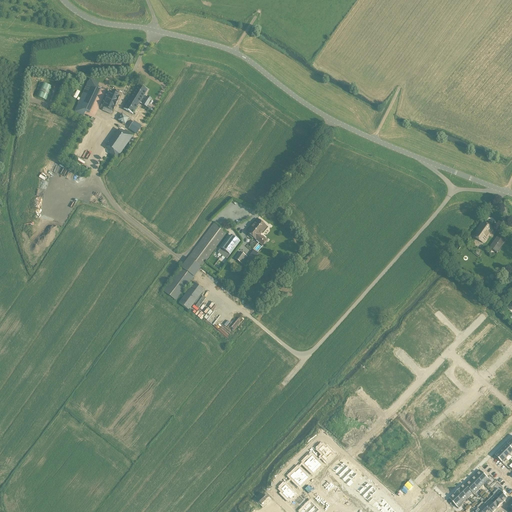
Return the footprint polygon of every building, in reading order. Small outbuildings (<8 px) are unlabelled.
[(78,104),(74,112),(83,116),(85,112),(89,114),(101,88),(97,86),(99,83),(90,78),(88,81),(78,104)] [(46,101),(52,87),(41,83),(36,97),(46,101)] [(132,114),(147,90),(138,84),(130,97),(132,98),(130,101),(129,100),(124,109),(132,114)] [(104,107),(102,110),(110,114),(112,111),(113,111),(120,96),(110,91),(102,107),(104,107)] [(146,98),(142,104),(146,107),(150,101),(146,98)] [(136,117),(142,120),(146,110),(140,108),(136,117)] [(121,114),(118,121),(126,124),(129,117),(121,114)] [(133,121),(128,129),(133,132),(139,124),(133,121)] [(120,150),(131,134),(121,127),(110,143),(120,150)] [(262,245),(266,240),(260,235),(267,227),(257,219),(246,232),(256,240),(256,241),(258,243),(259,243),(262,245)] [(484,243),(493,229),(483,222),(473,236),(484,243)] [(176,301),(227,233),(214,223),(163,291),(176,301)] [(231,235),(218,252),(227,259),(239,242),(231,235)] [(497,253),(506,240),(498,235),(490,247),(497,253)] [(259,243),(253,250),(257,253),(263,246),(262,245),(259,243)] [(242,264),(247,257),(240,252),(235,259),(242,264)] [(245,263),(247,264),(254,269),(262,258),(252,252),(245,263)] [(250,274),(254,269),(247,264),(243,270),(250,274)] [(241,268),(238,273),(248,280),(251,275),(250,274),(243,270),(241,268)] [(188,310),(203,290),(194,283),(179,303),(188,310)] [(438,295),(431,302),(435,305),(436,303),(441,307),(443,305),(445,308),(450,304),(447,301),(444,298),(442,300),(438,295)] [(193,311),(198,303),(196,301),(190,309),(193,311)] [(464,311),(460,315),(469,324),(473,320),(470,317),(475,313),(470,308),(465,312),(464,311)] [(420,320),(418,322),(422,327),(424,325),(426,328),(431,324),(428,321),(432,318),(427,313),(423,317),(421,315),(418,319),(420,320)] [(457,321),(455,323),(460,328),(462,326),(464,328),(469,324),(460,315),(455,319),(457,321)] [(437,324),(432,329),(434,332),(441,338),(448,330),(444,326),(441,329),(439,327),(437,324)] [(495,327),(491,330),(498,337),(502,334),(495,327)] [(448,330),(441,338),(447,344),(452,340),(450,337),(452,335),(448,330)] [(491,330),(488,334),(495,341),(498,337),(491,330)] [(400,334),(393,341),(397,344),(398,343),(402,347),(405,345),(407,347),(411,343),(409,341),(406,338),(404,339),(400,334)] [(488,334),(484,338),(491,344),(495,341),(488,334)] [(484,338),(481,341),(487,348),(491,344),(484,338)] [(481,341),(477,345),(484,352),(487,348),(481,341)] [(477,345),(473,348),(480,355),(484,352),(477,345)] [(423,355),(423,356),(430,363),(435,359),(432,356),(434,354),(436,352),(432,347),(431,346),(428,349),(429,350),(423,355)] [(473,348),(470,352),(476,359),(480,355),(473,348)] [(381,360),(379,361),(384,366),(386,364),(388,367),(392,363),(390,360),(393,357),(389,352),(384,356),(383,354),(379,358),(381,360)] [(470,352),(466,356),(473,363),(476,359),(470,352)] [(418,360),(416,362),(421,367),(423,365),(426,367),(430,363),(423,356),(423,355),(421,354),(417,358),(418,360)] [(398,364),(393,368),(396,371),(402,377),(410,369),(405,365),(403,368),(401,366),(398,364)] [(502,368),(494,378),(499,382),(507,372),(502,368)] [(410,369),(402,377),(408,383),(413,379),(411,376),(414,374),(410,369)] [(511,376),(507,372),(499,382),(499,383),(500,382),(502,384),(502,385),(501,385),(501,386),(503,388),(504,388),(505,387),(507,389),(506,390),(506,391),(511,384),(511,376)] [(363,373),(356,379),(360,382),(361,381),(366,385),(368,383),(370,386),(375,380),(370,375),(367,377),(363,373)] [(391,385),(382,393),(384,395),(391,403),(396,398),(393,395),(397,391),(393,386),(391,385)] [(435,388),(431,392),(439,400),(443,395),(435,388)] [(431,392),(427,396),(435,404),(439,400),(431,392)] [(384,395),(378,401),(382,406),(384,404),(387,407),(391,403),(384,395)] [(443,395),(439,400),(447,407),(451,403),(443,395)] [(427,396),(423,400),(431,408),(435,404),(427,396)] [(423,400),(419,404),(427,412),(431,408),(423,400)] [(439,400),(435,404),(443,411),(447,407),(439,400)] [(491,405),(487,408),(494,415),(499,409),(493,402),(491,400),(488,402),(491,405)] [(419,404),(415,408),(423,416),(427,412),(419,404)] [(435,404),(431,408),(439,415),(443,411),(435,404)] [(348,408),(346,410),(355,416),(359,410),(354,406),(351,410),(348,408)] [(485,410),(482,414),(488,420),(494,415),(487,408),(485,406),(483,408),(485,410)] [(415,408),(411,412),(419,420),(423,416),(415,408)] [(431,408),(427,412),(435,419),(439,415),(431,408)] [(346,410),(345,412),(348,415),(345,418),(350,422),(355,416),(346,410)] [(359,410),(355,416),(363,422),(365,420),(362,418),(365,414),(359,410)] [(480,416),(476,419),(483,426),(488,420),(482,414),(479,411),(477,413),(480,416)] [(411,412),(405,418),(413,425),(419,420),(411,412)] [(427,412),(423,416),(430,423),(435,419),(427,412)] [(355,416),(350,422),(356,426),(358,422),(361,424),(363,422),(355,416)] [(423,416),(419,420),(426,427),(430,423),(423,416)] [(474,421),(470,425),(477,431),(483,426),(476,419),(474,417),(472,419),(474,421)] [(339,420),(338,422),(346,428),(350,422),(345,418),(342,422),(339,420)] [(419,420),(413,425),(420,433),(426,427),(419,420)] [(444,421),(437,432),(439,433),(441,431),(443,433),(449,425),(444,421)] [(338,422),(336,425),(339,427),(336,431),(341,435),(346,428),(338,422)] [(350,422),(346,428),(354,434),(356,432),(353,430),(356,426),(350,422)] [(449,425),(443,433),(447,436),(453,428),(449,425)] [(346,428),(341,435),(347,438),(350,434),(353,437),(354,434),(346,428)] [(453,428),(447,436),(451,439),(457,430),(453,428)] [(457,430),(451,439),(456,442),(458,439),(460,436),(461,434),(457,430)] [(511,449),(507,444),(503,448),(510,455),(511,452),(511,449)] [(319,449),(318,450),(323,455),(323,456),(321,457),(324,461),(326,462),(332,455),(331,454),(332,452),(327,447),(325,448),(323,445),(322,446),(321,446),(318,448),(319,449)] [(429,450),(427,453),(432,456),(438,448),(433,445),(431,447),(429,450)] [(438,448),(432,456),(436,459),(442,451),(438,448)] [(503,448),(499,452),(506,459),(510,455),(503,448)] [(442,451),(436,459),(440,462),(446,454),(442,451)] [(499,452),(495,456),(502,463),(506,459),(499,452)] [(411,453),(405,459),(412,466),(414,468),(416,466),(414,464),(418,460),(411,453)] [(446,454),(440,462),(444,465),(452,455),(449,453),(448,455),(446,454)] [(310,456),(307,459),(317,469),(323,463),(322,462),(319,458),(317,461),(312,456),(311,457),(310,456)] [(304,463),(303,464),(308,469),(306,471),(311,476),(311,475),(317,469),(307,459),(304,462),(305,463),(304,463)] [(405,459),(400,465),(406,471),(409,473),(411,471),(408,469),(412,466),(405,459)] [(337,465),(332,470),(333,470),(339,476),(348,467),(344,462),(339,467),(337,465)] [(400,465),(394,470),(401,477),(403,479),(405,477),(403,475),(406,471),(400,465)] [(348,467),(339,476),(343,480),(352,471),(348,467)] [(297,469),(294,472),(304,482),(310,476),(311,476),(306,471),(304,473),(299,469),(298,469),(297,469)] [(352,471),(343,480),(349,486),(349,487),(350,485),(354,482),(352,480),(357,475),(357,474),(352,470),(352,471)] [(394,470),(389,476),(395,482),(397,485),(399,482),(397,480),(401,477),(394,470)] [(481,471),(476,476),(484,484),(489,479),(481,471)] [(290,476),(290,477),(295,482),(293,484),(296,488),(297,489),(298,489),(304,482),(294,472),(290,476)] [(472,480),(471,481),(479,489),(484,484),(476,476),(472,480)] [(466,485),(466,486),(473,493),(474,494),(477,491),(479,489),(471,481),(466,485)] [(358,489),(356,490),(357,490),(363,496),(373,486),(370,483),(369,484),(368,483),(363,488),(361,485),(358,489)] [(460,489),(468,498),(473,493),(466,486),(466,485),(465,484),(460,489)] [(281,489),(281,490),(283,492),(282,494),(287,499),(289,498),(290,499),(297,493),(293,488),(291,490),(290,490),(285,485),(284,486),(284,485),(281,488),(282,489),(281,489)] [(373,486),(363,496),(369,503),(374,498),(371,496),(376,491),(375,490),(376,489),(373,486)] [(460,489),(454,494),(455,494),(463,502),(468,498),(460,489)] [(498,489),(493,494),(494,495),(502,503),(503,503),(507,498),(498,489)] [(454,494),(450,499),(455,505),(452,507),(454,510),(457,507),(459,508),(464,503),(463,503),(463,502),(455,494),(454,494)] [(494,495),(489,499),(497,508),(503,503),(502,503),(494,495)] [(435,497),(431,502),(439,509),(443,506),(444,507),(447,505),(443,500),(442,500),(440,503),(435,497)] [(376,501),(372,506),(374,508),(375,507),(379,511),(387,502),(383,499),(384,499),(383,498),(378,503),(376,501)] [(484,504),(491,511),(493,511),(497,508),(489,499),(487,501),(484,504)] [(306,507),(301,511),(308,511),(314,507),(308,500),(303,505),(306,507)] [(387,502),(379,511),(385,511),(391,506),(387,502)] [(431,502),(427,506),(432,511),(430,511),(436,511),(439,509),(431,502)] [(482,502),(477,507),(478,508),(482,511),(490,511),(491,511),(484,504),(482,502)]
